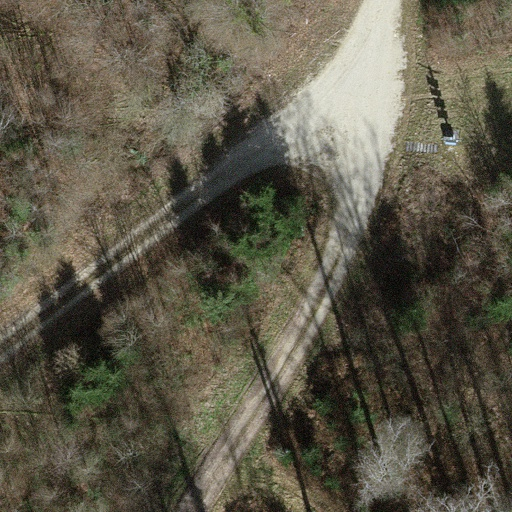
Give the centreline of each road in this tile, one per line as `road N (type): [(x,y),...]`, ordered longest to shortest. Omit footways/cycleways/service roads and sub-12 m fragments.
road 1 (track): [(191,511),(294,342),(351,219),(358,75)]
road 2 (track): [(358,75),(0,360)]
